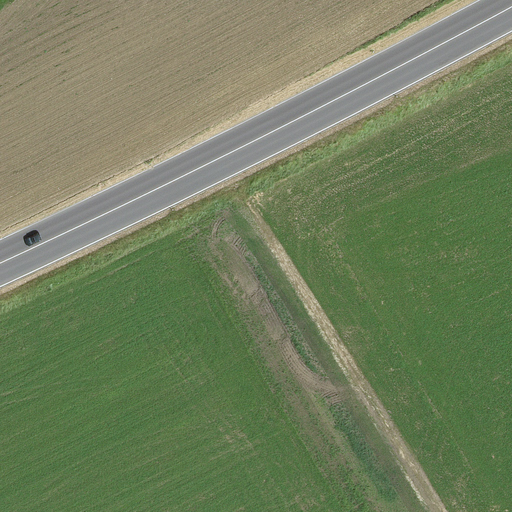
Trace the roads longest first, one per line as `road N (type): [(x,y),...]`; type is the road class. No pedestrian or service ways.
road 1 (primary): [(0,264),(271,135),(511,7)]
road 2 (track): [(437,511),(245,209)]
